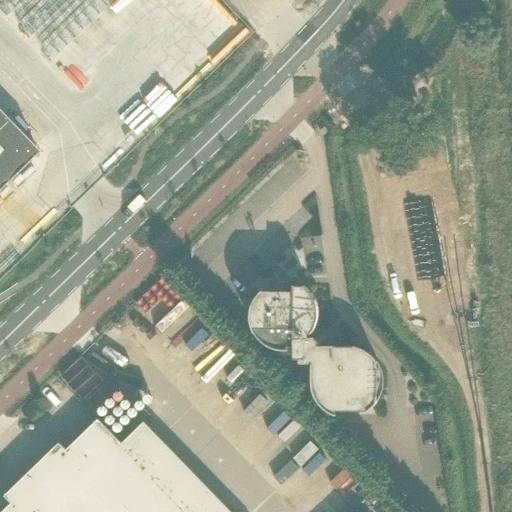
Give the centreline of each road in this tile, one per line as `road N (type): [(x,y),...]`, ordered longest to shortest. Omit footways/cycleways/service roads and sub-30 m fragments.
road 1 (track): [(304,44),(335,75),(410,192),(427,290),(474,405),(485,511)]
road 2 (tertiary): [(0,344),(342,0)]
